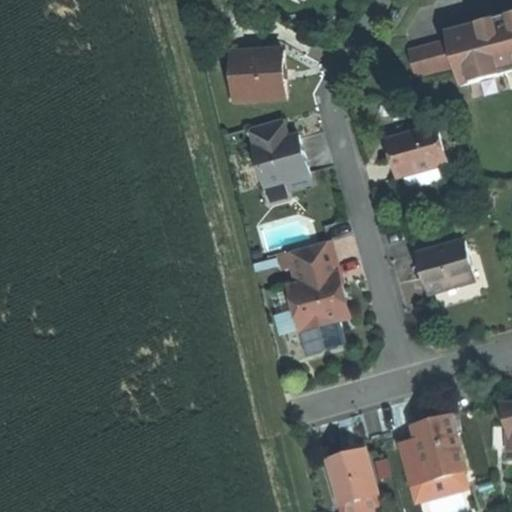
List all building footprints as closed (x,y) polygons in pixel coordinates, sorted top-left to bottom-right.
[(511,15),(485,23),(448,32),(450,40),(458,69),(463,86),(511,73),(511,15)] [(458,69),(450,40),(410,51),(417,79),(458,69)] [(246,103),(288,101),(286,73),(285,52),(234,55),(235,76),(244,75),(246,103)] [(237,104),(246,103),(244,75),(235,76),(237,104)] [(284,121),(253,129),(258,148),(256,149),(267,188),(288,182),(289,189),(313,183),(306,157),(300,137),(289,140),(284,121)] [(439,128),(390,141),(395,160),(401,178),(449,165),(439,128)] [(330,242),(293,253),(297,266),(303,287),(294,290),(306,330),(341,320),(352,317),(341,279),(330,242)] [(467,243),(420,256),(426,277),(431,295),(432,295),(478,282),(467,243)] [(297,266),(293,253),(282,256),(285,270),(297,266)] [(482,297),(478,282),(432,295),(436,309),(482,297)] [(348,345),(341,320),(306,330),(313,355),(348,345)] [(431,482),(468,472),(452,416),(433,421),(415,426),(419,440),(427,469),(431,482)] [(427,469),(419,440),(402,444),(410,473),(427,469)] [(343,506),(379,496),(367,450),(348,456),(330,460),(343,506)] [(427,469),(410,473),(414,487),(431,482),(427,469)] [(379,496),(343,506),(344,511),(379,511),(383,511),(379,496)]
